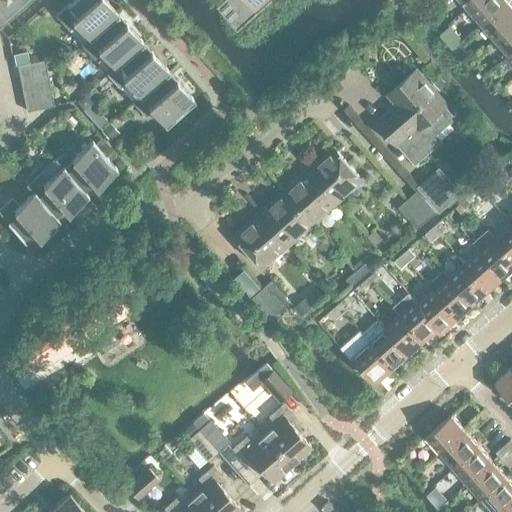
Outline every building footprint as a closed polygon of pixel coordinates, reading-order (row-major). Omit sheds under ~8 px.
[(0,0),(0,24),(2,24),(4,22),(6,20),(29,0),(0,0)] [(76,23),(88,36),(118,12),(106,0),(71,0),(55,14),(68,29),(76,23)] [(475,0),(468,7),(482,22),(506,0),(475,0)] [(506,0),(482,22),(495,37),(511,22),(511,3),(509,0),(506,0)] [(101,51),(114,65),(143,41),(118,12),(88,36),(81,43),(94,58),(101,51)] [(511,22),(495,37),(509,53),(511,49),(511,22)] [(127,80),(139,94),(168,70),(143,41),(114,65),(106,72),(119,87),(127,80)] [(19,76),(47,70),(44,59),(17,64),(19,76)] [(457,114),(446,102),(417,69),(390,92),(399,103),(379,120),(397,141),(409,155),(457,114)] [(47,70),(19,76),(22,87),(49,82),(47,70)] [(168,70),(139,94),(131,101),(145,116),(152,109),(166,125),(195,100),(168,70)] [(49,82),(22,87),(24,98),(51,93),(49,82)] [(51,93),(24,98),(26,110),(54,104),(51,93)] [(54,159),(61,166),(87,194),(117,168),(92,139),(76,153),(69,146),(54,159)] [(336,148),(311,169),(336,198),(361,176),(336,148)] [(26,184),(32,192),(58,219),(87,194),(61,166),(47,178),(41,171),(26,184)] [(418,186),(440,211),(463,191),(440,166),(418,186)] [(502,166),(494,172),(501,179),(508,173),(502,166)] [(311,169),(287,191),(312,220),(336,198),(311,169)] [(501,179),(494,172),(487,178),(493,186),(501,179)] [(418,189),(409,197),(427,218),(436,210),(418,189)] [(287,191),(262,212),(288,241),(312,220),(287,191)] [(58,219),(32,192),(18,204),(12,196),(0,206),(0,212),(29,245),(58,219)] [(471,193),(464,199),(470,206),(477,200),(471,193)] [(427,218),(409,197),(399,206),(417,227),(427,218)] [(470,206),(464,199),(456,206),(462,213),(470,206)] [(288,241),(262,212),(238,234),(263,263),(288,241)] [(441,220),(433,226),(440,233),(447,227),(441,220)] [(511,223),(511,222),(495,235),(511,253),(511,223)] [(440,233),(433,226),(426,233),(432,240),(440,233)] [(375,227),(367,233),(377,245),(384,239),(375,227)] [(473,241),(480,249),(503,275),(511,267),(511,253),(495,235),(489,227),(473,241)] [(410,246),(403,253),(409,260),(416,253),(410,246)] [(480,249),(465,262),(488,288),(503,275),(480,249)] [(409,260),(403,253),(396,260),(402,266),(409,260)] [(365,261),(356,269),(361,276),(370,268),(365,261)] [(465,262),(449,275),(473,302),(488,288),(465,262)] [(361,276),(356,269),(347,277),(352,284),(361,276)] [(429,283),(434,289),(457,315),(473,302),(449,275),(444,269),(429,283)] [(376,270),(368,276),(375,283),(382,277),(376,270)] [(375,283),(368,276),(361,282),(367,290),(375,283)] [(272,279),(262,287),(281,309),(290,300),(272,279)] [(281,309),(262,287),(253,296),(271,317),(281,309)] [(416,298),(415,299),(442,329),(457,315),(434,289),(420,302),(416,298)] [(125,309),(115,291),(23,348),(33,365),(125,309)] [(394,305),(400,312),(423,338),(438,326),(441,330),(442,329),(415,299),(409,291),(394,305)] [(345,296),(338,303),(344,310),(351,304),(345,296)] [(344,310),(338,303),(331,309),(337,316),(344,310)] [(400,312),(385,326),(408,352),(423,338),(400,312)] [(378,318),(363,331),(363,332),(393,365),(408,352),(385,326),(378,318)] [(363,332),(363,331),(360,328),(341,345),(351,357),(354,354),(377,380),(393,365),(363,332)] [(511,365),(497,379),(511,396),(511,365)] [(261,379),(280,400),(291,390),(272,369),(261,379)] [(275,422),(264,432),(291,462),(300,454),(302,456),(308,450),(307,448),(310,445),(302,435),(308,430),(283,402),(269,415),(275,422)] [(484,408),(477,414),(483,421),(490,415),(484,408)] [(426,436),(440,452),(467,429),(452,412),(426,436)] [(204,413),(193,422),(199,428),(209,419),(204,413)] [(483,421),(477,414),(470,420),(476,427),(483,421)] [(210,419),(199,428),(217,449),(228,440),(210,419)] [(199,428),(193,422),(184,429),(190,436),(199,428)] [(217,449),(199,428),(188,438),(207,459),(217,449)] [(440,452),(454,467),(480,444),(467,429),(440,452)] [(291,462),(264,432),(253,441),(247,434),(232,447),(257,475),(263,469),(271,479),(275,476),(277,478),(283,472),(282,470),(291,462)] [(454,467),(467,482),(494,459),(480,444),(454,467)] [(510,451),(504,445),(497,451),(503,457),(510,451)] [(467,482),(481,498),(507,475),(494,459),(467,482)] [(205,484),(194,494),(209,511),(237,511),(238,511),(236,510),(240,507),(231,497),(237,492),(213,464),(198,477),(205,484)] [(127,486),(137,497),(158,478),(148,467),(127,486)] [(481,498),(493,511),(495,511),(511,497),(511,480),(507,475),(481,498)] [(88,511),(69,492),(53,506),(58,511),(88,511)] [(209,511),(194,494),(183,503),(176,496),(162,509),(164,511),(209,511)] [(511,511),(511,497),(495,511),(511,511)] [(325,503),(333,511),(362,511),(359,508),(355,511),(339,511),(328,500),(325,503)] [(333,511),(325,503),(322,506),(327,511),(333,511)]
